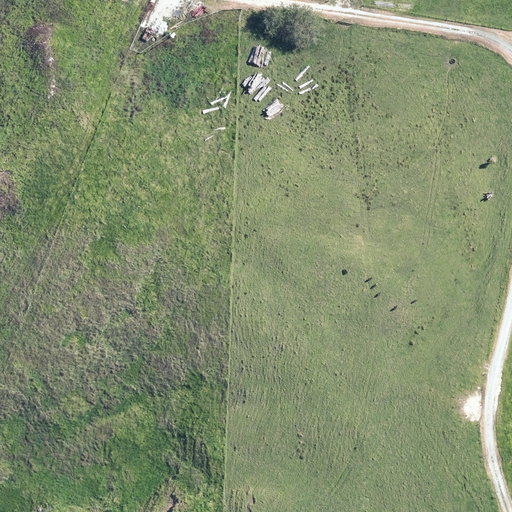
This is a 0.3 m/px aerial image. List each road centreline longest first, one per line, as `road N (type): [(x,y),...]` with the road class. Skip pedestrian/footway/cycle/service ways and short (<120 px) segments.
road 1 (unclassified): [(511,48),(473,32),(239,0)]
road 2 (unclassified): [(509,511),(487,409),(511,287)]
